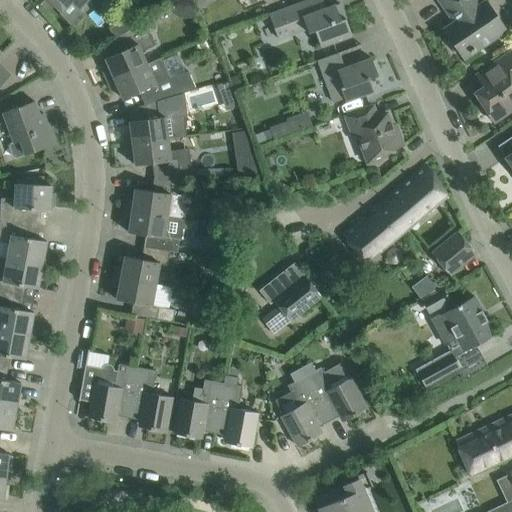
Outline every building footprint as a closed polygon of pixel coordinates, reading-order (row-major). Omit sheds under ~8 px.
[(49,0),(62,12),(72,2),(79,9),(88,0),(49,0)] [(340,3),(317,12),(312,0),(311,0),(270,15),(278,39),(307,28),(309,33),(315,30),(321,47),(352,35),(340,3)] [(486,1),(480,5),(476,0),(438,0),(454,23),(444,30),(450,38),(448,42),(454,51),(458,50),(464,59),(506,30),(492,10),(486,1)] [(191,4),(180,1),(169,8),(172,14),(178,18),(185,20),(191,19),(197,15),(191,4)] [(147,65),(141,52),(154,46),(143,21),(137,25),(115,39),(121,52),(105,59),(111,71),(104,74),(108,82),(147,65)] [(369,79),(378,76),(371,58),(345,68),(340,54),(362,46),(361,45),(318,61),(334,103),(345,99),(346,102),(374,92),(369,79)] [(511,50),(476,75),(484,86),(474,93),(495,123),(511,110),(511,50)] [(0,86),(11,76),(0,65),(0,55),(1,55),(0,54),(0,86)] [(147,65),(108,82),(111,90),(118,87),(123,99),(139,92),(145,105),(170,99),(177,95),(186,93),(196,90),(188,72),(186,73),(169,78),(170,77),(162,60),(161,58),(147,65)] [(237,108),(228,83),(216,87),(226,112),(237,108)] [(181,115),(172,117),(170,99),(145,105),(147,119),(130,122),(131,135),(124,136),(125,145),(168,139),(186,137),(181,115)] [(36,101),(17,108),(3,113),(14,143),(10,144),(9,148),(13,156),(16,158),(56,144),(49,126),(45,127),(36,101)] [(385,152),(404,145),(396,125),(392,127),(387,113),(377,117),(373,104),(345,115),(350,128),(354,127),(368,163),(387,156),(385,152)] [(287,119),(288,122),(293,135),(314,128),(308,111),(287,119)] [(287,121),(270,127),(275,140),(292,134),(287,121)] [(275,142),(271,130),(256,135),(260,147),(275,142)] [(246,131),(232,133),(239,175),(261,176),(246,131)] [(154,177),(181,178),(179,170),(192,168),(189,149),(170,152),(168,139),(125,145),(126,153),(134,152),(135,166),(152,163),(154,177)] [(384,200),(408,229),(447,197),(427,164),(384,200)] [(178,194),(181,178),(154,177),(152,191),(135,189),(133,203),(126,202),(125,210),(167,216),(185,219),(185,218),(184,217),(188,196),(178,194)] [(290,187),(278,181),(272,193),(284,200),(290,187)] [(0,220),(26,223),(27,209),(51,210),(51,208),(55,208),(55,194),(51,194),(52,186),(16,184),(15,199),(1,198),(1,206),(0,205),(0,220)] [(367,263),(408,229),(384,200),(370,212),(372,215),(366,220),(364,217),(343,235),(367,263)] [(185,219),(167,216),(125,210),(123,218),(131,219),(129,233),(146,235),(144,246),(169,251),(169,252),(177,253),(179,239),(182,240),(184,228),(186,229),(188,221),(185,221),(185,219)] [(23,237),(26,223),(0,220),(0,242),(10,244),(7,259),(43,265),(47,241),(23,237)] [(458,232),(432,253),(450,275),(476,254),(458,232)] [(167,265),(169,252),(169,251),(144,246),(142,259),(125,256),(122,270),(115,268),(113,277),(156,285),(156,284),(160,264),(167,265)] [(212,249),(211,258),(212,259),(224,260),(226,251),(212,249)] [(43,265),(7,259),(0,257),(0,293),(14,296),(17,285),(38,289),(43,265)] [(224,261),(204,257),(202,271),(221,274),(224,261)] [(266,291),(290,321),(321,297),(305,276),(286,291),(279,281),(266,291)] [(156,284),(156,285),(113,277),(112,285),(119,286),(116,300),(133,303),(131,315),(173,323),(175,310),(169,308),(173,288),(156,284)] [(429,314),(451,301),(444,289),(422,301),(429,314)] [(12,308),(14,296),(0,293),(0,330),(30,336),(34,312),(12,308)] [(466,351),(495,334),(474,296),(432,319),(446,345),(457,340),(464,352),(466,351)] [(203,317),(202,326),(216,329),(218,320),(203,317)] [(174,326),(172,334),(186,337),(188,329),(174,326)] [(25,359),(30,336),(0,330),(0,364),(2,355),(25,359)] [(427,390),(469,367),(468,366),(462,370),(451,350),(415,369),(427,390)] [(339,416),(343,422),(367,409),(350,378),(348,379),(344,371),(328,379),(321,367),(315,370),(311,363),(300,369),(329,422),(339,416)] [(128,418),(138,367),(119,364),(117,371),(113,370),(113,368),(112,366),(110,364),(107,364),(104,365),(102,366),(101,368),(86,365),(80,393),(79,400),(91,402),(88,418),(116,423),(117,416),(128,418)] [(140,420),(139,427),(166,432),(172,397),(153,394),(157,371),(138,367),(128,418),(140,420)] [(290,392),(275,400),(283,415),(281,416),(298,447),(317,437),(313,430),(319,427),(329,422),(300,369),(290,374),(294,382),(287,386),(290,392)] [(224,383),(214,434),(226,436),(224,443),(252,448),(258,413),(238,409),(242,387),(237,386),(238,378),(225,375),(224,383)] [(0,403),(17,407),(21,383),(0,379),(0,403)] [(202,439),(203,431),(214,434),(224,383),(205,380),(203,389),(195,388),(192,401),(180,399),(174,434),(202,439)] [(0,403),(0,427),(12,430),(17,407),(0,403)] [(473,478),(511,458),(511,415),(455,443),(473,478)] [(0,477),(6,478),(7,471),(11,471),(13,457),(9,456),(9,454),(0,452),(0,477)] [(372,511),(364,490),(373,486),(367,472),(366,473),(367,475),(315,498),(320,510),(322,509),(323,511),(372,511)] [(5,485),(6,478),(0,477),(0,501),(3,502),(3,499),(8,499),(9,486),(5,485)]
